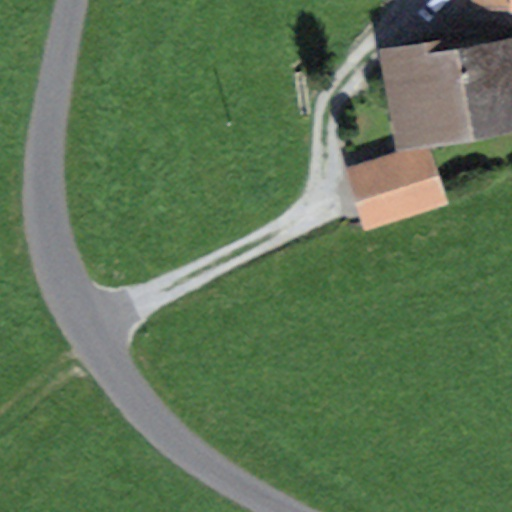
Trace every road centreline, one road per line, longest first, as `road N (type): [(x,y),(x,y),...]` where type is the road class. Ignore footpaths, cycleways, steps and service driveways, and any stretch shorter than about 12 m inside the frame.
road 1 (unclassified): [(286,511),(190,453),(155,421),(108,364),(66,293),(45,208),(45,151),(71,0)]
road 2 (track): [(0,419),(95,345)]
